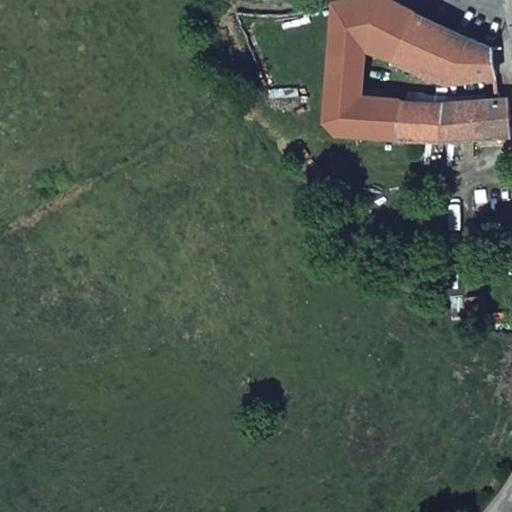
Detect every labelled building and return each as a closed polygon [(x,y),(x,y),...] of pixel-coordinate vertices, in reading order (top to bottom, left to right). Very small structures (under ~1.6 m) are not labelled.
[(394,63),(416,12),(388,0),(357,0),(339,4),(335,98),(361,100),(363,52),(394,63)] [(493,48),(416,12),(394,63),(449,82),(497,76),(493,48)] [(511,137),(507,98),(447,103),(442,139),(511,137)] [(447,103),(361,100),(361,134),(442,139),(447,103)] [(501,244),(511,243),(508,194),(472,197),(474,244),(501,244)] [(511,243),(501,244),(502,258),(511,257),(511,243)] [(486,318),(484,296),(466,298),(469,320),(486,318)]
